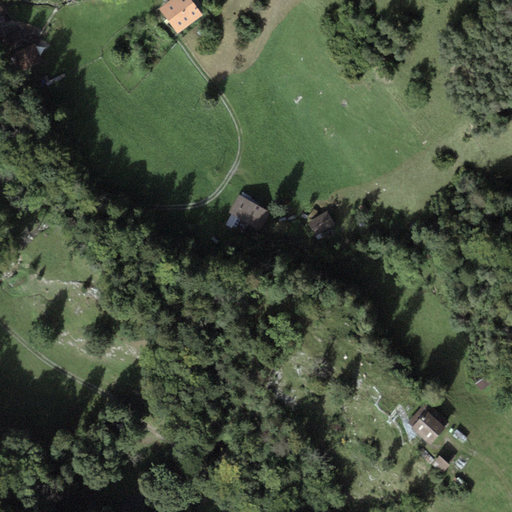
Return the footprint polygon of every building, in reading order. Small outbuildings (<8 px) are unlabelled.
[(177,0),(164,10),(178,28),(197,14),(187,0),(177,0)] [(16,55),(22,68),(39,60),(33,47),(16,55)] [(232,211),(260,228),(268,214),(240,198),(232,211)] [(310,223),(316,233),(332,224),(326,214),(310,223)] [(232,215),(227,224),(232,227),(237,218),(232,215)] [(483,389),(495,380),(485,366),(472,375),(483,389)] [(410,421),(430,440),(447,422),(427,403),(410,421)] [(448,465),(439,458),(434,464),(442,471),(448,465)]
